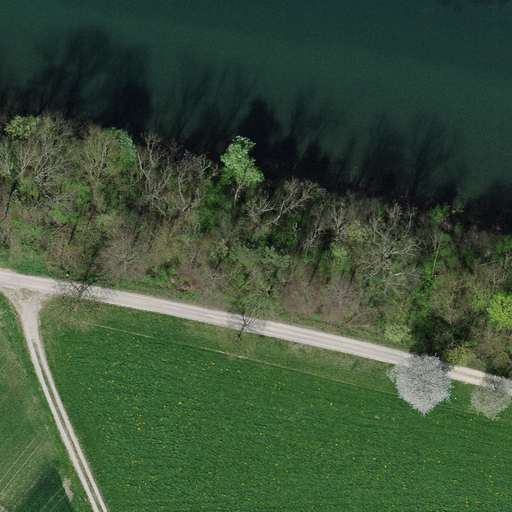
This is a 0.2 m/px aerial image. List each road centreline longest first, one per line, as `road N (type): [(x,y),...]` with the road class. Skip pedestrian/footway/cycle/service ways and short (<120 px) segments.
road 1 (track): [(511,384),(0,278)]
road 2 (track): [(15,280),(101,511)]
